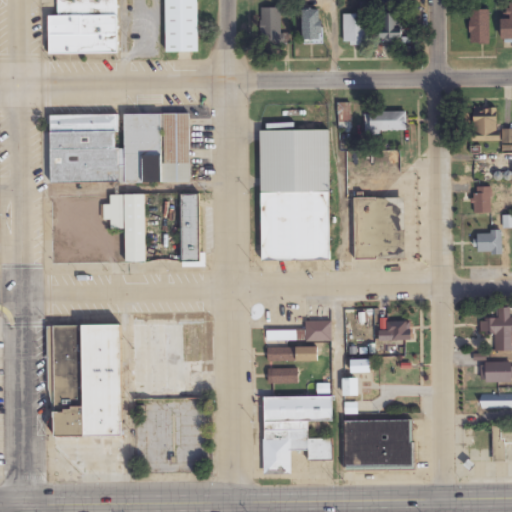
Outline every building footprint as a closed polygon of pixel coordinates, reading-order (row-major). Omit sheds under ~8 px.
[(117,54),(116,0),(57,0),(58,16),(49,16),(49,55),(117,54)] [(165,0),(166,53),(198,53),(198,0),(165,0)] [(511,2),(509,3),(509,19),(502,19),(502,44),(511,44),(511,2)] [(261,9),(261,45),(280,45),(280,9),(261,9)] [(490,10),(469,10),(469,45),(490,45),(490,10)] [(302,11),(302,45),(321,45),(321,11),(302,11)] [(367,15),(343,15),(343,45),(367,45),(367,15)] [(378,28),(378,40),(400,40),(400,15),(382,15),(382,28),(378,28)] [(498,142),(498,108),(473,108),(473,142),(498,142)] [(45,110),(119,110),(119,185),(45,185),(45,110)] [(119,110),(193,110),(192,185),(119,185),(119,110)] [(365,113),(365,134),(403,134),(403,113),(365,113)] [(257,128),(328,127),(331,261),(260,263),(257,128)] [(511,130),(503,131),(504,142),(511,142),(511,130)] [(491,214),(491,187),(474,187),(474,214),(491,214)] [(144,195),(111,195),(111,206),(105,206),(105,220),(110,220),(110,230),(126,229),(127,262),(145,262),(144,195)] [(200,195),(182,195),(182,264),(200,264),(200,195)] [(355,260),(405,259),(405,198),(354,198),(355,260)] [(502,254),(502,232),(477,232),(477,254),(502,254)] [(511,349),(511,337),(511,324),(511,308),(498,308),(498,320),(480,319),(480,337),(511,337),(511,349)] [(121,326),(205,322),(205,396),(122,396),(121,326)] [(380,332),(380,341),(411,341),(411,322),(387,322),(387,332),(380,332)] [(330,323),(330,344),(262,344),(262,323),(330,323)] [(51,327),(121,326),(122,396),(123,474),(53,475),(51,327)] [(265,346),(318,347),(318,363),(265,363),(265,346)] [(344,379),(344,414),(358,414),(359,373),(368,373),(369,361),(352,360),(352,379),(344,379)] [(511,363),(485,364),(485,382),(511,381),(511,363)] [(270,368),(298,368),(298,384),(269,384),(270,368)] [(330,394),(330,384),(318,384),(318,394),(330,394)] [(480,409),(511,409),(511,393),(480,394),(480,409)] [(122,396),(205,396),(204,475),(123,474),(122,396)] [(259,396),(336,397),(335,477),(259,476),(259,396)] [(342,419),(416,419),(416,472),(342,471),(342,419)] [(511,445),(511,429),(493,429),(493,462),(506,462),(506,445),(511,445)]
